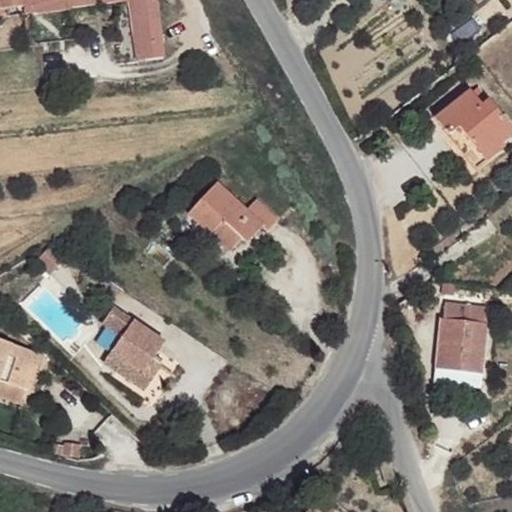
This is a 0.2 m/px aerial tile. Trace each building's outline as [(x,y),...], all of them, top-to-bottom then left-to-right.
[(22,0),(0,0),(0,10),(23,7),(22,0)] [(154,0),(22,0),(23,7),(76,0),(134,0),(145,62),(164,58),(154,0)] [(134,0),(76,0),(23,7),(25,15),(125,0),(128,0),(138,62),(145,62),(134,0)] [(0,18),(25,15),(23,7),(0,10),(0,18)] [(469,88),(435,117),(449,132),(461,124),(488,156),(506,141),(503,138),(511,130),(511,126),(489,98),(482,103),(469,88)] [(461,124),(449,132),(477,165),(488,156),(461,124)] [(222,181),(193,213),(232,249),(251,231),(255,234),(267,224),(273,228),(284,217),(262,196),(250,206),(222,181)] [(69,259),(56,244),(37,259),(52,275),(69,259)] [(117,301),(105,318),(124,333),(137,317),(117,301)] [(442,321),(436,371),(482,377),(489,326),(487,326),(487,320),(500,320),(501,312),(447,305),(444,321),(442,321)] [(124,333),(106,358),(119,370),(126,362),(150,381),(163,364),(154,355),(162,346),(167,339),(137,317),(124,333)] [(0,382),(19,389),(22,391),(35,354),(0,340),(0,382)] [(126,362),(119,370),(144,388),(150,381),(126,362)] [(436,371),(435,389),(480,394),(482,377),(436,371)] [(0,382),(0,399),(13,405),(19,389),(0,382)]
